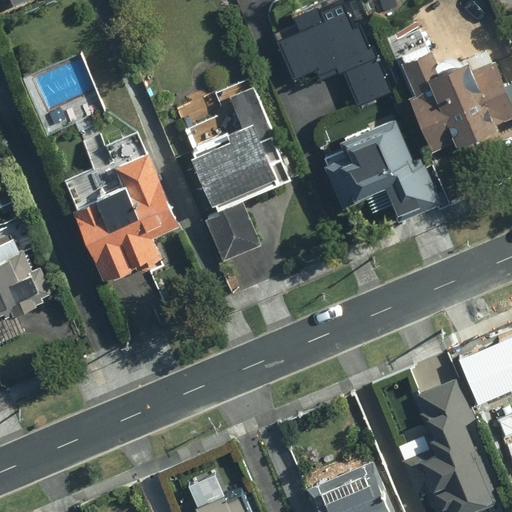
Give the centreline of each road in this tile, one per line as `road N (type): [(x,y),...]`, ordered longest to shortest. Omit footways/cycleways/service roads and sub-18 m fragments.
road 1 (tertiary): [(0,472),(511,255)]
road 2 (unknown): [(255,364),(277,511)]
